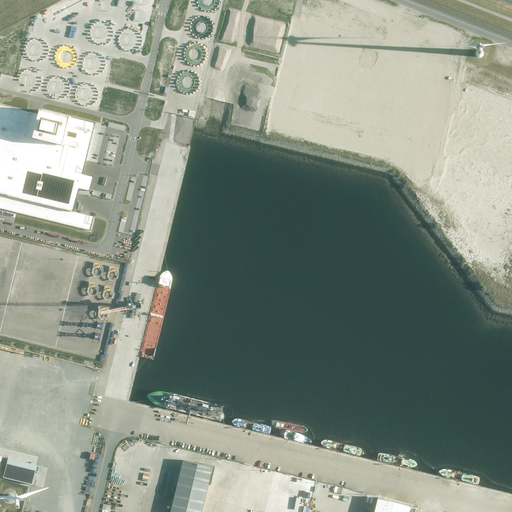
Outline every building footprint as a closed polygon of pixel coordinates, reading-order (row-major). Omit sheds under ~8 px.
[(275,87),(259,83),(257,91),(273,95),(275,87)] [(0,209),(90,231),(94,217),(74,212),(80,189),(90,192),(94,177),(83,175),(96,123),(76,118),(76,119),(72,118),(42,110),(41,115),(0,105),(0,209)] [(118,454),(129,457),(131,451),(120,448),(118,454)] [(7,458),(3,478),(32,485),(37,465),(7,458)] [(183,461),(170,511),(201,511),(212,468),(183,461)] [(347,511),(352,491),(320,484),(313,511),(347,511)] [(378,498),(374,511),(409,511),(411,506),(378,498)]
